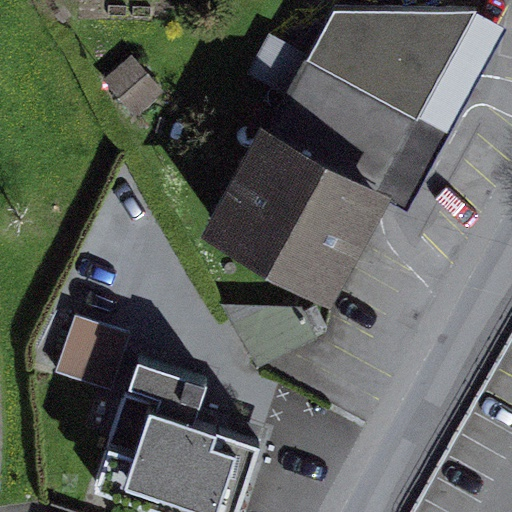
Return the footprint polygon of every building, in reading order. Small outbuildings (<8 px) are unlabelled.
[(265,134),(375,193),(478,14),(334,12),(265,134)] [(506,30),(478,14),(375,193),(392,202),(390,205),(410,216),(506,30)] [(107,83),(138,118),(164,95),(132,60),(107,83)] [(261,131),(199,242),(331,313),(390,205),(392,202),(375,193),(265,134),(261,131)] [(221,305),(256,369),(321,340),(309,309),(221,305)] [(75,315),(55,371),(113,391),(131,334),(75,315)] [(209,391),(137,365),(94,498),(137,511),(239,511),(266,429),(203,407),(209,391)]
